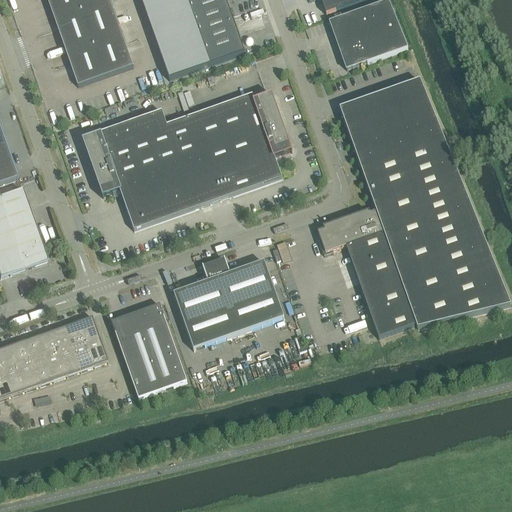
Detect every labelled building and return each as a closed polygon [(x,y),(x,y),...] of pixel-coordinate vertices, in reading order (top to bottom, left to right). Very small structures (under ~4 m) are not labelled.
[(134,70),(109,0),(46,0),(78,89),(134,70)] [(140,0),(170,83),(211,69),(245,57),(225,0),(140,0)] [(317,0),(318,0),(320,0),(327,17),(374,0),(317,0)] [(367,66),(408,52),(389,4),(329,25),(330,26),(334,24),(342,46),(338,48),(347,73),(367,66)] [(421,83),(340,112),(376,215),(370,217),(369,214),(324,230),(325,233),(318,235),(321,242),(319,243),(319,244),(325,259),(333,256),(333,257),(334,257),(333,255),(347,250),(379,342),(417,328),(418,332),(511,309),(421,83)] [(272,98),(255,104),(253,98),(192,120),(221,203),(283,182),(275,161),(293,154),(272,98)] [(103,200),(120,194),(134,234),(221,203),(192,120),(168,128),(163,114),(100,136),(100,138),(83,144),(103,200)] [(0,188),(16,183),(2,143),(3,142),(4,142),(0,130),(0,188)] [(22,192),(0,200),(0,281),(0,282),(12,278),(12,277),(47,265),(48,264),(43,251),(43,250),(22,192)] [(194,354),(285,322),(265,265),(231,277),(227,266),(226,266),(226,267),(219,269),(218,267),(215,268),(216,271),(205,274),(205,273),(204,273),(208,285),(174,297),(194,354)] [(188,385),(160,308),(112,325),(139,403),(188,385)] [(100,339),(93,321),(66,330),(72,349),(86,344),(100,339)] [(45,359),(59,354),(72,349),(66,330),(38,340),(45,359)] [(95,370),(109,365),(100,339),(86,344),(95,370)] [(40,389),(54,385),(45,359),(38,340),(24,345),(40,389)] [(72,349),(81,375),(95,370),(86,344),(72,349)] [(40,389),(24,345),(11,350),(17,369),(27,394),(40,389)] [(59,354),(68,380),(81,375),(72,349),(59,354)] [(0,353),(0,362),(4,373),(17,369),(11,350),(0,353)] [(45,359),(54,385),(68,380),(59,354),(45,359)] [(4,373),(13,399),(27,394),(17,369),(4,373)] [(0,403),(13,399),(4,373),(0,374),(0,403)]
